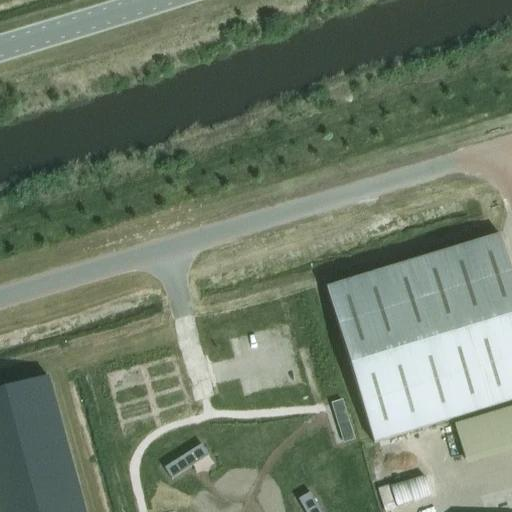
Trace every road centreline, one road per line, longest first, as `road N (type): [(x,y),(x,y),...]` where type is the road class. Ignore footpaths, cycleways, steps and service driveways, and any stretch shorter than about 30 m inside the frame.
road 1 (unclassified): [(0,297),(500,151)]
road 2 (unclassified): [(147,0),(0,46)]
